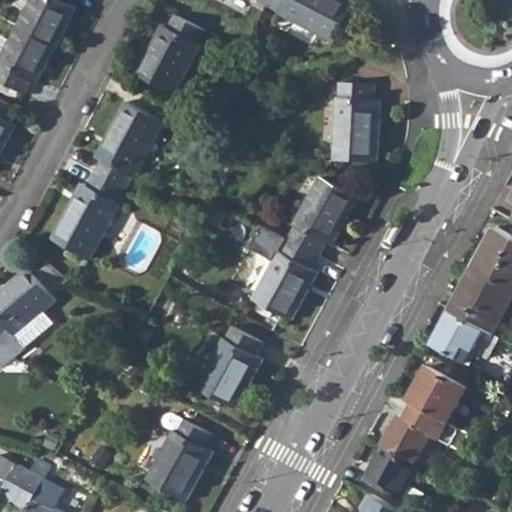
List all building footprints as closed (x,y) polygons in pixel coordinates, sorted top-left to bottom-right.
[(72,4),(74,0),(34,0),(21,25),(59,45),(78,8),(72,4)] [(349,0),(270,0),(269,4),(282,11),(281,13),(338,42),(358,4),(349,0)] [(201,43),(207,30),(178,15),(171,28),(165,25),(140,73),(178,94),(203,44),(201,43)] [(39,83),(59,45),(21,25),(13,41),(0,34),(0,62),(3,64),(0,69),(0,80),(24,92),(31,79),(39,83)] [(375,99),(376,84),(344,83),(343,97),(340,97),(337,160),(380,163),(382,99),(375,99)] [(0,97),(0,157),(17,125),(11,122),(19,107),(0,97)] [(136,178),(166,121),(128,101),(98,157),(104,160),(98,172),(128,189),(134,177),(136,178)] [(121,202),(128,189),(98,172),(90,186),(84,184),(55,239),(93,260),(123,203),(121,202)] [(334,246),(361,198),(323,177),(296,226),(298,226),(291,239),(321,256),(328,243),(334,246)] [(321,256),(291,239),(263,224),(256,237),(283,252),(256,299),(294,320),(321,272),(314,268),(321,256)] [(488,251),(479,266),(511,284),(511,235),(500,229),(493,243),(498,246),(493,254),(488,251)] [(488,251),(493,254),(498,246),(493,243),(488,251)] [(46,311),(59,300),(32,266),(0,294),(0,337),(17,358),(57,323),(46,311)] [(463,295),(455,310),(499,334),(511,309),(511,284),(479,266),(470,282),(476,285),(468,298),(463,295)] [(463,295),(468,298),(476,285),(470,282),(463,295)] [(455,310),(436,346),(472,364),(479,352),(492,358),(503,337),(499,334),(455,310)] [(259,356),(266,343),(237,327),(230,340),(227,339),(201,387),(239,407),(265,359),(259,356)] [(0,362),(5,368),(17,358),(0,337),(0,362)] [(430,366),(411,401),(418,405),(451,423),(470,388),(430,366)] [(400,425),(389,444),(422,463),(430,468),(437,456),(445,442),(452,446),(462,428),(451,423),(418,405),(410,419),(405,428),(400,425)] [(210,448),(217,435),(174,413),(170,414),(166,419),(168,426),(177,431),(152,481),(189,500),(215,451),(210,448)] [(400,425),(405,428),(410,419),(404,416),(400,425)] [(49,447),(58,450),(63,438),(55,435),(49,447)] [(389,444),(369,479),(403,499),(404,497),(420,506),(427,494),(411,484),(422,463),(389,444)] [(63,511),(35,497),(51,469),(37,461),(32,471),(15,502),(28,509),(26,511),(63,511)] [(15,502),(32,471),(18,464),(9,482),(0,477),(0,500),(3,495),(15,502)] [(407,511),(375,494),(364,511),(407,511)]
